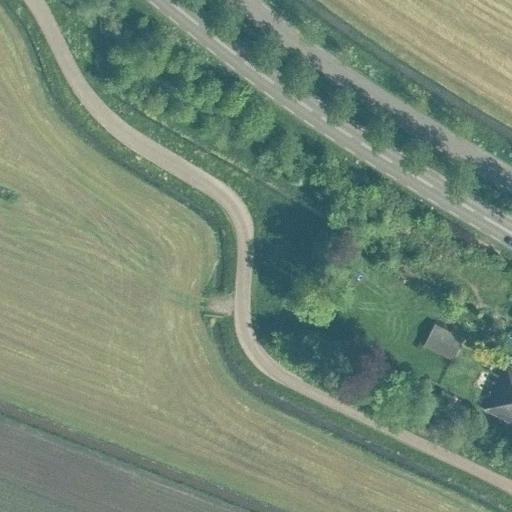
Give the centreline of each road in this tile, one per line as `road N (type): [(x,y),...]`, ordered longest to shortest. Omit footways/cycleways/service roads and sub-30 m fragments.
road 1 (unclassified): [(34,0),(70,72),(105,117),(213,186),(236,211),(245,246),(243,323),(263,361),(511,487)]
road 2 (primary): [(511,232),(303,104),(168,0)]
road 3 (tertiary): [(511,178),(345,78),(243,0)]
